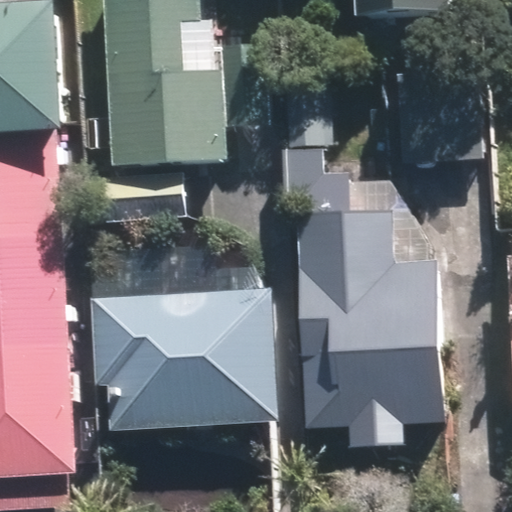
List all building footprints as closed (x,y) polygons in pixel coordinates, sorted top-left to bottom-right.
[(111,0),(122,171),(238,163),(236,130),(280,128),(275,47),(228,49),(230,73),(196,73),(194,28),(210,28),(209,0),(111,0)] [(459,18),(458,0),(362,0),(364,22),(459,18)] [(0,14),(0,511),(47,511),(74,511),(72,481),(82,481),(62,142),(73,141),(66,11),(0,14)] [(491,162),(487,71),(404,74),(409,166),(491,162)] [(456,430),(449,264),(405,267),(402,213),(357,215),(355,177),(331,178),(331,153),(292,154),(294,202),(311,203),(312,218),(306,217),(312,363),(343,362),(346,421),(395,419),(396,434),(456,430)] [(112,224),(193,220),(190,174),(109,178),(112,224)] [(121,435),(281,427),(273,291),(99,300),(103,392),(119,391),(121,435)]
